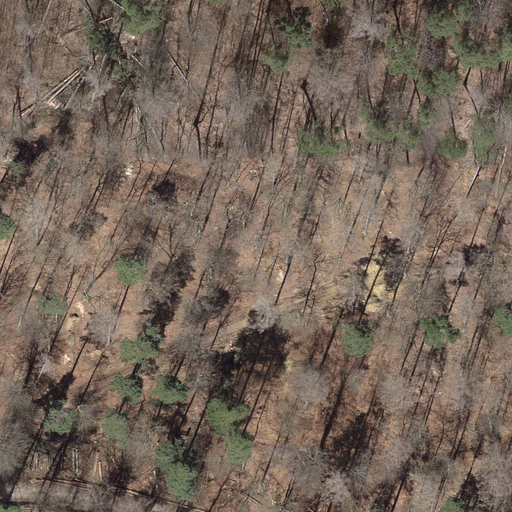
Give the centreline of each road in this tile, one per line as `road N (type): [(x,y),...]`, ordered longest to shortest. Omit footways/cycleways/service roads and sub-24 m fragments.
road 1 (track): [(0,440),(163,351),(401,268),(511,261)]
road 2 (track): [(159,511),(68,489),(0,485)]
